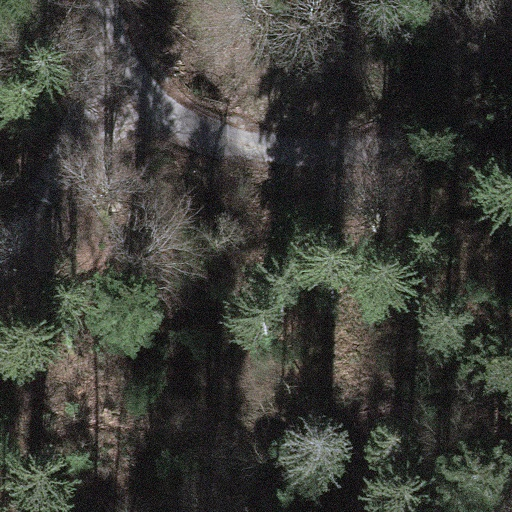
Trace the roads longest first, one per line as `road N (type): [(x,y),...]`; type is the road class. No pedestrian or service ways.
road 1 (track): [(99,0),(109,42),(150,104),(229,142),(343,150),(511,120)]
road 2 (track): [(0,264),(150,104)]
